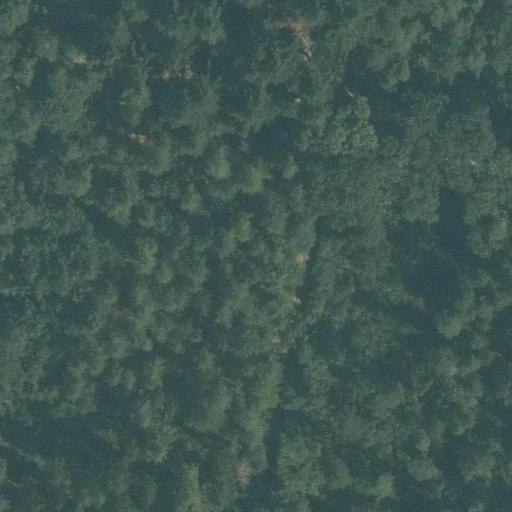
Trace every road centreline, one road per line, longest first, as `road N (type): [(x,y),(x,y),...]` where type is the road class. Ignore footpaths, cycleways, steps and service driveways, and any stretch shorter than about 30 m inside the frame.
road 1 (unknown): [(7,0),(276,50),(306,62),(366,137),(511,164)]
road 2 (track): [(0,31),(511,135)]
road 3 (track): [(359,0),(256,511)]
